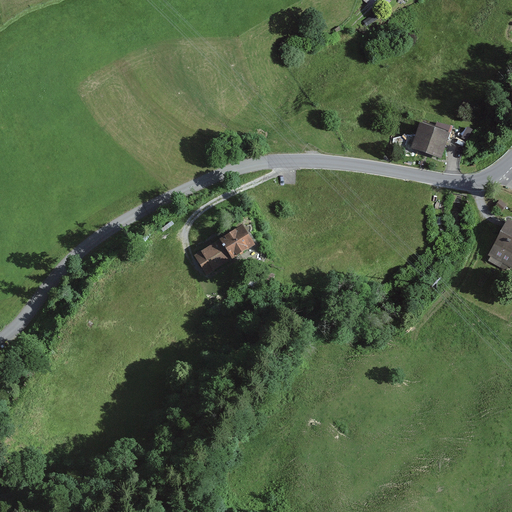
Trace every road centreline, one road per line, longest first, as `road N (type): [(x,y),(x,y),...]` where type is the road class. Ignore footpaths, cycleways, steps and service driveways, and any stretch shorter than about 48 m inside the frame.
road 1 (unclassified): [(511,158),(488,178),(467,182),(294,162),(199,183),(149,209),(0,333)]
road 2 (track): [(199,278),(181,239),(198,205),(274,176),(283,163)]
